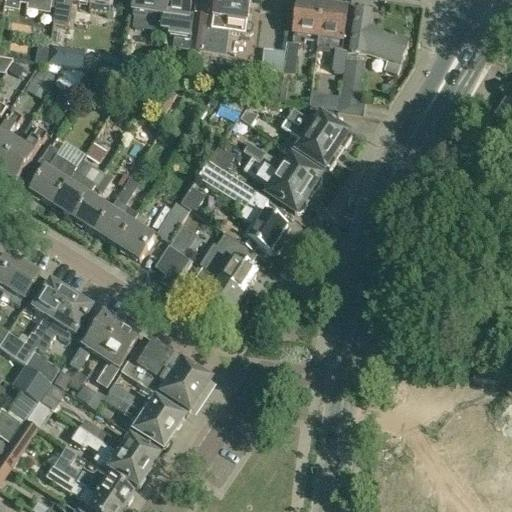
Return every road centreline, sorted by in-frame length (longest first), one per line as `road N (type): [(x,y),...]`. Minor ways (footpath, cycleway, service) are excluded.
road 1 (tertiary): [(345,379),(359,295),(390,198),(497,0)]
road 2 (residential): [(250,380),(9,215)]
road 3 (residential): [(148,511),(170,478),(194,467),(250,380)]
road 4 (tertiary): [(328,511),(345,379)]
